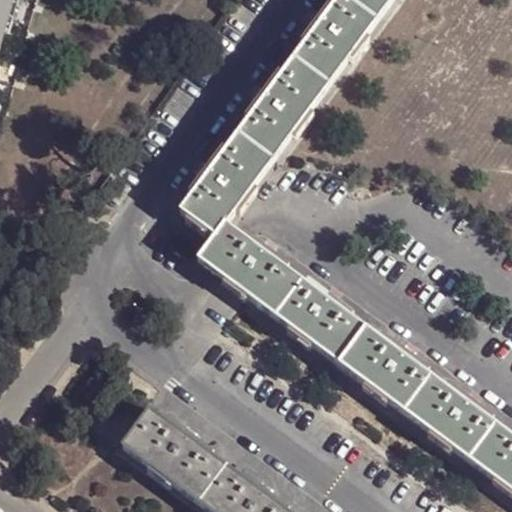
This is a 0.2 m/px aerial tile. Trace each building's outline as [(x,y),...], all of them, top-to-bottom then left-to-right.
[(0,0),(0,47),(13,0),(0,0)] [(194,201),(182,218),(216,241),(218,242),(228,229),(292,142),(397,0),(343,0),(337,9),(333,5),(321,21),(319,20),(312,31),(313,32),(302,48),(306,51),(282,83),(278,80),(266,95),(264,94),(256,105),(257,107),(246,122),(250,126),(226,159),(221,156),(210,172),(208,171),(200,181),(201,183),(190,198),(194,201)] [(121,205),(130,192),(117,182),(108,196),(121,205)] [(216,241),(199,265),(511,495),(511,439),(491,423),(494,419),(478,407),(479,406),(468,397),(467,399),(451,388),(448,392),(426,376),(430,371),(413,360),(415,358),(404,350),(402,351),(387,340),(384,344),(350,319),(353,315),(338,304),(339,302),(328,294),(326,295),(311,284),(308,288),(289,274),(291,270),(274,257),(271,261),(261,253),(263,249),(258,245),(255,249),(228,229),(218,242),(216,241)] [(151,416),(125,450),(208,511),(288,511),(289,511),(273,500),(274,498),(263,490),(261,491),(246,480),(243,484),(209,459),(212,455),(196,443),(197,441),(186,433),(185,434),(170,423),(166,427),(151,416)]
